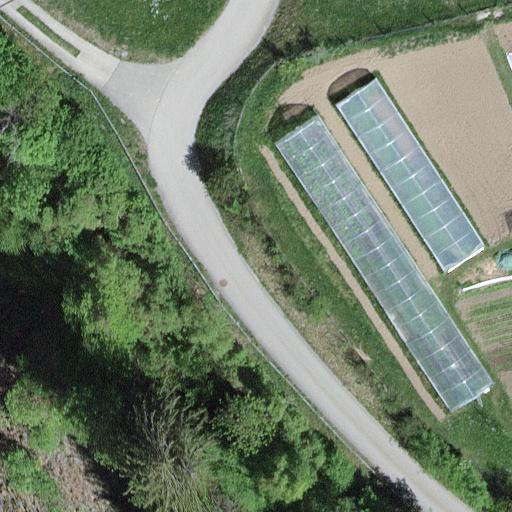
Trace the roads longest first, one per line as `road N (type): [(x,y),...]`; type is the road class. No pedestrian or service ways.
road 1 (track): [(178,117),(172,156),(183,198),(216,258),(292,359),(444,511)]
road 2 (track): [(178,117),(10,0)]
road 3 (track): [(251,0),(178,117)]
